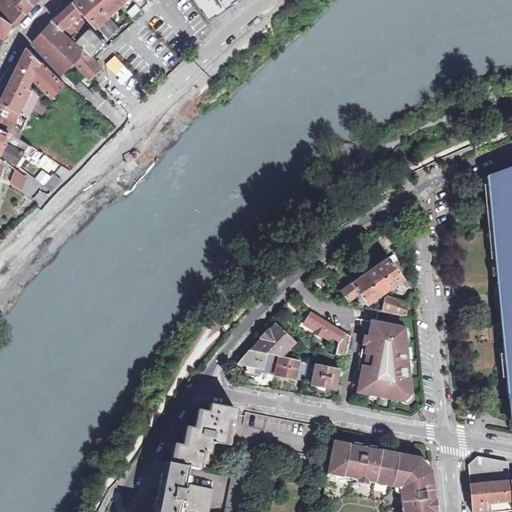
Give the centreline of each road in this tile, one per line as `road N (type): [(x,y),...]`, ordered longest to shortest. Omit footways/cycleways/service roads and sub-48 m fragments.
road 1 (tertiary): [(0,262),(143,112),(268,0)]
road 2 (residential): [(198,387),(281,290),(416,188)]
road 3 (residential): [(198,387),(446,436)]
road 4 (residential): [(446,436),(416,188)]
road 5 (residential): [(118,511),(198,387)]
